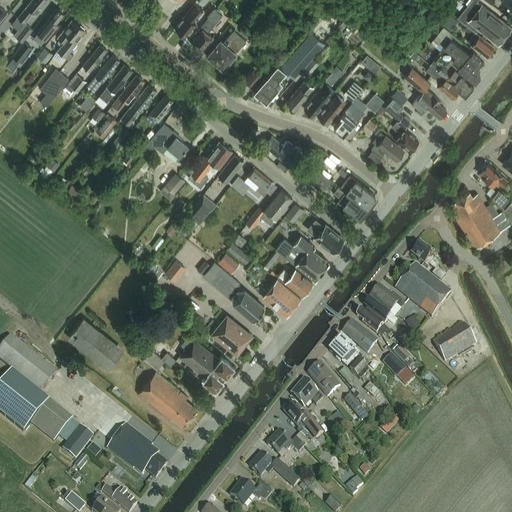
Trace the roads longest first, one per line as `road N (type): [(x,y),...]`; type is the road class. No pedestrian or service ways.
road 1 (unclassified): [(194,511),(436,215)]
road 2 (tertiary): [(144,511),(360,243)]
road 3 (tertiary): [(391,202),(323,146),(219,95)]
road 4 (residential): [(360,243),(208,117)]
road 5 (residential): [(208,117),(67,0)]
road 6 (tertiary): [(219,95),(102,0)]
road 7 (unclassified): [(511,323),(491,282),(452,245),(436,215)]
road 8 (tertiary): [(391,202),(467,103)]
